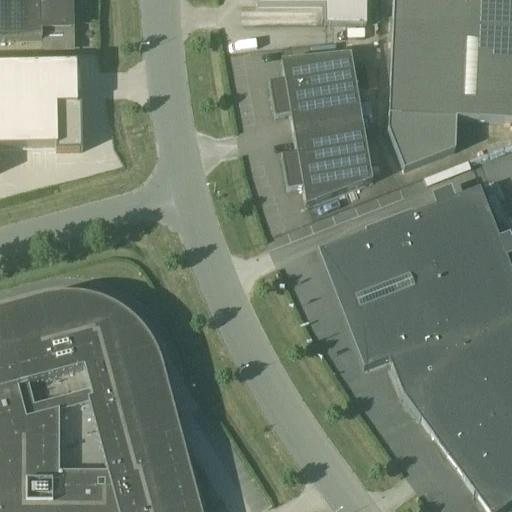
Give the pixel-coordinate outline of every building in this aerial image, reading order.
[(0,0),(0,43),(40,43),(40,32),(70,32),(69,0),(0,0)] [(364,0),(255,0),(256,9),(323,9),(324,29),(365,29),(364,0)] [(455,124),(511,126),(511,0),(393,0),(388,137),(403,175),(454,155),(455,124)] [(283,85),(268,87),(274,122),(289,119),(292,138),(360,127),(349,59),(280,66),(283,85)] [(365,89),(373,89),(372,65),(364,65),(365,89)] [(78,67),(0,68),(0,150),(57,149),(57,154),(84,153),(83,107),(79,107),(78,67)] [(296,157),(280,160),(286,195),(301,192),(305,211),(371,185),(360,127),(292,138),(296,157)] [(359,320),(363,373),(388,364),(402,399),(484,511),(503,511),(511,506),(511,278),(479,193),(317,255),(350,299),(359,320)] [(57,300),(53,301),(49,301),(46,302),(43,303),(24,308),(4,313),(0,314),(0,511),(199,511),(164,382),(161,368),(158,362),(154,353),(151,347),(147,341),(143,336),(140,333),(136,328),(131,324),(127,320),(122,317),(113,311),(107,308),(102,306),(97,305),(94,303),(90,302),(85,301),(80,301),(75,300),(72,300),(68,300),(62,300),(57,300)]
